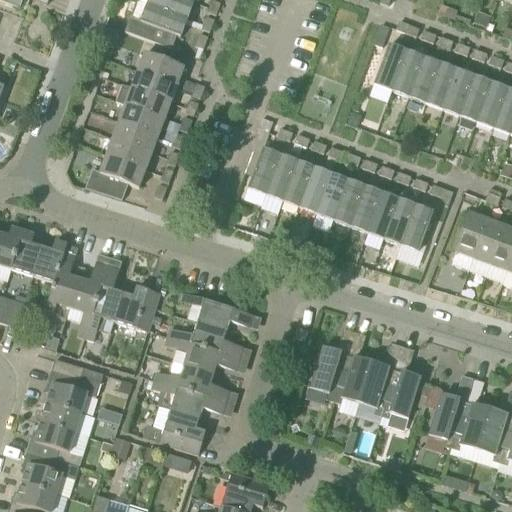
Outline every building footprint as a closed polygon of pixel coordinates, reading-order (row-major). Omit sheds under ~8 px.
[(0,0),(0,5),(18,12),(23,0),(26,0),(47,7),(49,0),(0,0)] [(150,0),(147,8),(186,23),(193,6),(176,0),(150,0)] [(381,0),(379,6),(388,9),(391,0),(381,0)] [(216,18),(220,6),(212,3),(208,15),(216,18)] [(457,13),(441,7),(438,17),(469,28),(471,22),(456,17),(457,13)] [(176,39),(180,41),(186,23),(147,8),(141,26),(176,39)] [(486,30),(491,19),(478,14),(474,25),(486,30)] [(209,35),(214,23),(206,20),(201,32),(209,35)] [(130,22),(125,35),(171,52),(176,39),(141,26),(130,22)] [(494,28),(488,26),(485,33),(491,35),(494,28)] [(385,41),(389,31),(381,28),(380,31),(377,38),(385,41)] [(419,33),(406,28),(403,36),(416,41),(419,33)] [(102,42),(114,46),(115,47),(115,46),(120,34),(106,29),(102,42)] [(510,42),(511,37),(511,32),(505,30),(502,39),(510,42)] [(436,39),(423,34),(420,42),(433,47),(436,39)] [(203,53),(208,40),(200,37),(195,50),(203,53)] [(453,45),(440,40),(437,49),(450,53),(453,45)] [(470,51),(457,47),(454,55),(467,59),(470,51)] [(374,88),(391,95),(406,55),(388,49),(374,88)] [(487,58),(474,53),(471,61),(484,66),(487,58)] [(406,55),(391,95),(408,101),(423,62),(406,55)] [(177,90),(183,72),(144,57),(138,75),(177,90)] [(504,64),(491,59),(488,67),(501,72),(504,64)] [(440,68),(423,62),(408,101),(425,107),(440,68)] [(15,65),(9,63),(6,73),(12,75),(15,65)] [(440,68),(425,107),(442,113),(457,74),(440,68)] [(474,80),(457,74),(442,113),(459,120),(474,80)] [(131,92),(171,106),(177,90),(138,75),(131,92)] [(476,126),(490,87),(474,80),(459,120),(476,126)] [(200,102),(204,90),(196,87),(192,99),(200,102)] [(507,93),(490,87),(476,126),(493,132),(507,93)] [(171,106),(131,92),(122,88),(116,105),(125,109),(164,123),(171,106)] [(511,94),(507,93),(493,132),(509,138),(511,131),(511,94)] [(194,119),(198,106),(190,103),(185,116),(194,119)] [(158,140),(164,123),(125,109),(119,126),(158,140)] [(358,129),(362,119),(351,115),(347,125),(358,129)] [(179,133),(187,136),(192,123),(184,120),(179,133)] [(262,122),(257,135),(259,136),(267,139),(272,126),(262,122)] [(113,143),(152,157),(158,140),(119,126),(113,143)] [(293,137),(280,132),(277,140),(290,145),(293,137)] [(181,153),(186,140),(177,137),(173,150),(181,153)] [(309,143),(297,138),(294,146),(306,151),(309,143)] [(106,160),(146,174),(152,157),(113,143),(106,160)] [(326,149),(314,144),(311,153),(323,157),(326,149)] [(302,149),(294,146),(291,155),(299,158),(302,149)] [(343,155),(331,151),(328,159),(340,164),(343,155)] [(280,160),(262,153),(247,192),(265,199),(280,160)] [(175,170),(179,157),(171,154),(166,166),(175,170)] [(360,162),(348,157),(345,165),(357,170),(360,162)] [(146,174),(106,160),(100,177),(92,174),(85,194),(122,205),(128,188),(139,192),(146,174)] [(282,205),(297,166),(280,160),(265,199),(261,211),(278,217),(282,205)] [(377,168),(365,163),(362,171),(374,176),(377,168)] [(282,205),(299,211),(314,172),(297,166),(282,205)] [(511,168),(504,166),(502,172),(500,178),(511,182),(511,168)] [(379,178),(387,181),(391,182),(394,174),(382,169),(379,178)] [(168,187),(173,174),(165,171),(160,184),(168,187)] [(316,217),(330,178),(314,172),(299,211),(316,217)] [(411,180),(398,176),(395,184),(408,189),(411,180)] [(316,217),(333,224),(347,185),(330,178),(316,217)] [(428,187),(415,182),(412,190),(425,195),(428,187)] [(350,230),(364,191),(347,185),(333,224),(350,230)] [(162,204),(167,191),(158,188),(154,201),(162,204)] [(445,193),(432,188),(429,196),(442,201),(445,193)] [(367,236),(381,197),(364,191),(350,230),(367,236)] [(488,196),(485,203),(484,204),(497,209),(500,201),(488,196)] [(383,242),(398,203),(381,197),(367,236),(383,242)] [(511,213),(511,204),(505,201),(502,210),(511,213)] [(400,249),(415,210),(398,203),(383,242),(400,249)] [(400,249),(418,255),(433,216),(415,210),(400,249)] [(468,274),(472,263),(487,223),(469,217),(450,267),(468,274)] [(489,269),(504,230),(487,223),(472,263),(489,269)] [(489,269),(506,275),(511,259),(511,232),(504,230),(489,269)] [(0,238),(0,269),(11,273),(23,235),(11,231),(8,241),(0,238)] [(34,238),(23,235),(11,273),(33,280),(42,251),(31,248),(34,238)] [(52,254),(42,251),(33,280),(53,286),(60,267),(61,267),(67,248),(55,245),(52,254)] [(53,286),(47,305),(40,328),(50,331),(53,320),(66,323),(70,312),(69,312),(78,283),(69,280),(78,252),(67,248),(61,267),(60,267),(53,286)] [(80,328),(87,330),(109,261),(98,258),(90,287),(78,283),(69,312),(70,312),(66,323),(81,327),(80,328)] [(511,259),(506,275),(502,287),(511,290),(511,259)] [(122,297),(112,294),(121,265),(109,261),(87,330),(84,342),(94,345),(97,333),(111,337),(113,326),(122,297)] [(147,336),(159,298),(136,291),(133,300),(122,297),(113,326),(147,336)] [(16,297),(14,304),(25,307),(27,301),(16,297)] [(194,301),(181,297),(178,305),(191,309),(194,301)] [(0,308),(0,326),(7,329),(14,304),(3,301),(0,308)] [(14,304),(7,329),(18,332),(25,307),(14,304)] [(203,304),(201,313),(196,327),(225,336),(229,325),(238,327),(242,315),(203,304)] [(196,327),(192,340),(169,332),(166,341),(228,360),(232,348),(222,345),(225,336),(196,327)] [(305,343),(308,334),(298,331),(295,340),(305,343)] [(322,352),(310,392),(328,397),(326,404),(341,408),(342,401),(345,392),(332,388),(337,371),(342,373),(354,335),(343,332),(336,356),(322,352)] [(359,407),(371,367),(358,363),(365,339),(354,335),(342,373),(337,371),(332,388),(345,392),(342,401),(359,407)] [(185,356),(183,370),(212,379),(215,368),(225,371),(228,360),(166,341),(164,349),(185,356)] [(384,371),(371,367),(359,407),(375,412),(373,418),(389,423),(390,416),(393,407),(379,402),(384,386),(391,388),(403,350),(391,347),(384,371)] [(419,386),(420,382),(406,378),(414,354),(403,350),(391,388),(384,386),(379,402),(393,407),(390,416),(408,422),(416,395),(419,386)] [(55,363),(51,375),(77,383),(81,371),(55,363)] [(183,370),(176,391),(215,403),(219,392),(209,389),(212,379),(183,370)] [(74,393),(48,385),(45,395),(50,397),(47,406),(82,417),(87,399),(96,401),(103,378),(81,371),(77,383),(74,393)] [(77,383),(51,375),(48,385),(74,393),(77,383)] [(166,388),(168,379),(156,376),(153,384),(166,388)] [(440,399),(436,412),(428,438),(445,444),(443,450),(459,455),(461,449),(462,439),(448,435),(453,418),(461,420),(472,382),(462,379),(454,403),(440,399)] [(477,453),(489,414),(476,410),(484,386),(472,382),(461,420),(453,418),(448,435),(462,439),(461,449),(477,453)] [(121,384),(118,395),(129,398),(132,387),(121,384)] [(163,396),(166,388),(153,384),(151,392),(163,396)] [(176,391),(170,413),(199,422),(202,412),(212,415),(215,403),(176,391)] [(503,418),(489,414),(477,453),(493,458),(491,465),(506,470),(508,463),(510,454),(496,450),(502,433),(509,435),(511,425),(511,394),(510,394),(503,418)] [(76,436),(82,417),(47,406),(44,416),(39,414),(36,425),(41,425),(76,436)] [(170,413),(162,439),(145,434),(142,442),(198,459),(205,435),(196,432),(199,422),(170,413)] [(122,418),(111,415),(107,425),(118,429),(122,418)] [(76,436),(41,425),(38,435),(33,434),(27,455),(79,471),(83,460),(70,456),(76,436)] [(511,464),(511,425),(509,435),(502,433),(496,450),(510,454),(508,463),(511,464)] [(347,437),(344,431),(338,429),(331,432),(337,443),(347,437)] [(350,456),(356,436),(350,434),(344,454),(350,456)] [(318,450),(321,440),(309,437),(306,447),(318,450)] [(131,446),(115,440),(110,457),(126,462),(131,446)] [(159,454),(145,449),(141,463),(155,467),(159,454)] [(22,487),(56,497),(62,479),(76,483),(79,471),(27,455),(20,476),(25,478),(22,487)] [(187,477),(191,464),(179,460),(175,473),(187,477)] [(102,477),(104,468),(98,466),(96,475),(102,477)] [(262,511),(269,489),(231,477),(229,484),(221,510),(226,511),(251,511),(253,509),(262,511)] [(464,494),(467,485),(460,483),(459,485),(457,492),(464,494)] [(473,495),(475,488),(468,486),(466,493),(473,495)] [(52,511),(56,497),(22,487),(19,497),(14,495),(11,506),(31,511),(52,511)] [(503,498),(501,493),(496,492),(492,494),(491,499),(493,503),(497,504),(501,502),(503,498)] [(106,511),(109,503),(97,499),(92,511),(106,511)]
